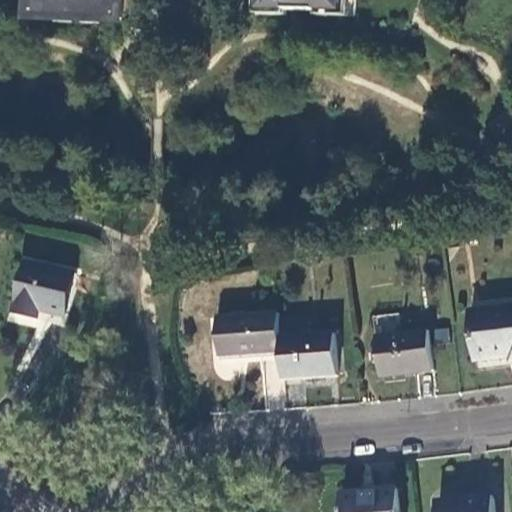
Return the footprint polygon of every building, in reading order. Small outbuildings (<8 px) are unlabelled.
[(35,0),(35,19),(122,21),(122,0),(35,0)] [(263,0),(264,8),(341,11),(341,0),(263,0)] [(78,275),(26,263),(14,315),(39,320),(41,311),(69,317),(78,275)] [(511,305),(472,311),(479,363),(511,358),(511,305)] [(282,320),(281,314),(254,315),(255,319),(249,319),(249,316),(219,318),(221,358),(284,354),(282,320)] [(311,318),(282,320),(284,354),(286,381),(339,376),(337,335),(312,337),(311,318)] [(430,332),(379,338),(382,379),(435,372),(430,332)] [(376,494),(344,497),(345,511),(401,511),(399,489),(376,491),(376,494)] [(494,511),(493,498),(441,504),(441,511),(494,511)]
